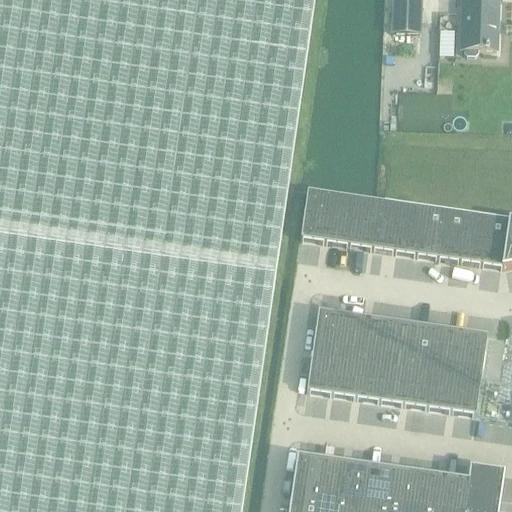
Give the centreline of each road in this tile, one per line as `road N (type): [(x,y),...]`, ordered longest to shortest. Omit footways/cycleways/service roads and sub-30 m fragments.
road 1 (unclassified): [(511,305),(308,281),(290,421)]
road 2 (unclassified): [(290,421),(511,452)]
